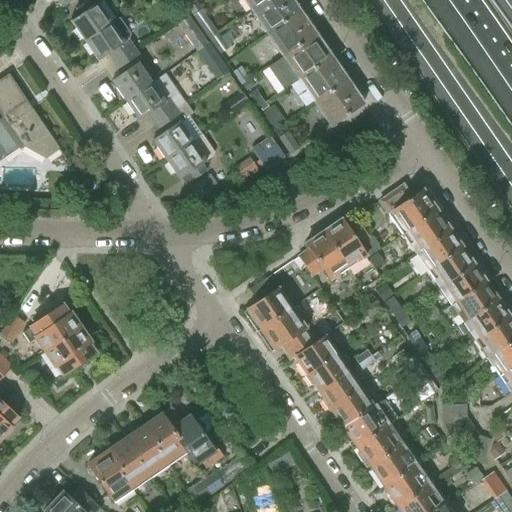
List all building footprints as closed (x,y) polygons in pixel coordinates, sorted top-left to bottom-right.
[(86,0),(75,8),(79,15),(70,21),(83,41),(110,23),(96,3),(93,5),(88,0),(86,0)] [(186,0),(183,3),(191,14),(198,8),(192,0),(186,0)] [(297,9),(292,1),(291,0),(259,0),(248,8),(264,31),(297,9)] [(200,9),(192,15),(196,21),(206,14),(202,8),(200,9)] [(313,32),(308,24),(297,9),(264,31),(280,54),(313,32)] [(196,50),(197,50),(208,43),(189,15),(178,23),(196,50)] [(133,50),(127,41),(130,34),(118,17),(110,23),(83,41),(97,61),(106,54),(113,64),(133,50)] [(198,25),(202,30),(209,26),(205,20),(198,25)] [(209,26),(202,30),(206,36),(213,32),(209,26)] [(213,32),(206,36),(211,43),(218,38),(213,32)] [(330,55),(324,47),(313,32),(280,54),(296,78),(330,55)] [(226,50),(218,38),(211,43),(215,50),(219,54),(226,50)] [(228,72),(208,43),(197,50),(217,80),(228,72)] [(133,50),(113,64),(120,74),(110,81),(124,101),(150,82),(137,63),(141,61),(133,50)] [(345,78),(339,70),(330,55),(296,78),(312,101),(345,78)] [(230,71),(239,83),(245,78),(237,67),(230,71)] [(0,158),(21,143),(44,156),(56,148),(57,149),(58,148),(30,108),(21,114),(16,108),(26,102),(7,74),(0,79),(0,115),(2,117),(0,118),(0,158)] [(244,91),(251,86),(245,78),(239,83),(244,91)] [(363,103),(355,93),(345,78),(312,101),(330,126),(363,103)] [(163,101),(150,82),(124,101),(137,120),(147,114),(153,124),(174,110),(167,99),(163,101)] [(249,102),(241,91),(224,103),(232,114),(249,102)] [(269,108),(264,100),(255,107),(270,129),(277,124),(283,120),(273,105),(269,108)] [(191,142),(178,122),(192,113),(185,102),(174,110),(153,124),(160,134),(151,140),(165,160),(191,142)] [(294,150),(281,131),(277,124),(270,129),(287,154),(294,150)] [(265,170),(269,167),(283,157),(269,136),(250,149),(265,170)] [(191,142),(165,160),(178,180),(187,173),(192,180),(206,170),(201,164),(205,161),(191,142)] [(187,188),(195,200),(206,197),(206,196),(218,188),(208,174),(187,188)] [(403,230),(438,206),(425,187),(416,193),(414,190),(413,191),(414,192),(409,196),(401,185),(378,201),(393,222),(396,220),(403,230)] [(438,206),(403,230),(412,243),(409,246),(413,252),(448,228),(445,223),(447,219),(438,206)] [(354,217),(344,224),(357,244),(368,237),(354,217)] [(340,219),(321,232),(344,265),(354,258),(356,262),(365,256),(357,244),(344,224),(340,219)] [(429,267),(463,243),(458,235),(453,235),(448,228),(413,252),(420,262),(424,260),(429,267)] [(344,265),(321,232),(312,238),(304,244),(308,249),(297,256),(311,276),(321,269),(329,280),(337,274),(335,271),(344,265)] [(463,243),(429,267),(436,278),(433,280),(437,287),(472,263),(469,259),(471,255),(463,243)] [(472,263),(437,287),(444,297),(447,294),(453,302),(487,278),(481,269),(477,270),(472,263)] [(255,330),(293,304),(296,302),(284,283),(274,290),(266,277),(248,289),(257,302),(242,312),(255,330)] [(461,321),(496,298),(493,293),(495,289),(487,278),(453,302),(445,307),(453,317),(456,315),(461,321)] [(496,298),(461,321),(468,331),(471,329),(477,337),(511,313),(505,304),(500,304),(496,298)] [(369,318),(382,308),(375,300),(363,309),(369,318)] [(28,328),(44,350),(80,325),(74,316),(71,317),(62,304),(28,328)] [(317,339),(308,325),(293,304),(255,330),(270,352),(278,346),(288,360),(293,357),(317,339)] [(511,313),(477,337),(484,347),(480,350),(485,356),(511,337),(511,313)] [(12,343),(26,323),(14,315),(0,335),(12,343)] [(80,325),(44,350),(60,375),(95,352),(86,339),(88,336),(80,325)] [(414,331),(407,335),(419,353),(426,348),(424,346),(414,331)] [(317,339),(293,357),(297,363),(297,366),(303,375),(339,351),(327,333),(317,339)] [(511,337),(485,356),(492,366),(495,363),(501,372),(511,364),(511,337)] [(436,364),(431,356),(426,348),(419,353),(430,369),(436,364)] [(358,363),(370,355),(366,349),(354,357),(358,363)] [(339,351),(303,375),(310,385),(313,385),(317,391),(351,368),(339,351)] [(0,353),(0,366),(4,370),(10,364),(0,353)] [(362,368),(370,362),(373,360),(370,355),(358,363),(362,368)] [(448,382),(436,364),(430,369),(441,386),(448,382)] [(510,392),(511,390),(511,364),(501,372),(508,382),(504,384),(510,392)] [(351,368),(317,391),(321,397),(321,400),(327,409),(363,385),(351,368)] [(363,385),(327,409),(334,419),(337,420),(340,425),(374,402),(363,385)] [(432,399),(433,395),(433,394),(421,401),(423,405),(425,404),(432,404),(432,401),(432,399)] [(374,402),(340,425),(354,446),(388,423),(374,404),(375,403),(374,402)] [(442,402),(445,420),(464,412),(465,402),(442,402)] [(511,411),(511,402),(499,411),(503,417),(511,411)] [(0,403),(0,438),(2,439),(8,432),(7,429),(17,418),(0,403)] [(433,413),(432,407),(432,404),(425,404),(426,414),(433,413)] [(169,409),(161,414),(184,449),(184,450),(194,464),(200,459),(205,466),(219,455),(210,442),(208,444),(189,416),(179,423),(169,409)] [(464,412),(445,420),(453,437),(471,424),(464,412)] [(150,420),(145,423),(143,425),(167,461),(184,449),(161,414),(155,418),(150,420)] [(388,423),(354,446),(368,466),(401,443),(388,423)] [(471,424),(453,437),(453,438),(466,451),(477,434),(471,424)] [(132,432),(127,436),(126,438),(149,473),(167,461),(143,425),(142,427),(135,432),(132,432)] [(431,425),(422,431),(427,439),(436,433),(431,425)] [(489,438),(477,434),(466,451),(482,460),(489,438)] [(441,435),(436,439),(440,446),(446,442),(441,435)] [(108,451),(106,452),(130,487),(149,473),(126,438),(117,445),(114,445),(109,448),(108,451)] [(401,443),(368,466),(382,486),(415,463),(401,443)] [(111,499),(130,487),(106,452),(87,465),(86,470),(89,475),(95,476),(111,499)] [(276,458),(266,464),(272,475),(282,470),(276,458)] [(415,463),(382,486),(395,505),(428,483),(415,463)] [(214,472),(204,479),(193,486),(200,496),(221,482),(214,472)] [(500,483),(495,476),(492,472),(478,481),(491,500),(493,498),(505,490),(500,483)] [(428,483),(395,505),(399,511),(429,511),(442,503),(428,483)] [(43,511),(42,511),(96,511),(100,508),(96,504),(79,487),(70,497),(63,490),(43,511)] [(491,500),(488,501),(495,511),(511,511),(511,501),(509,497),(505,490),(493,498),(491,500)] [(454,511),(455,511),(447,500),(442,503),(429,511),(454,511)]
